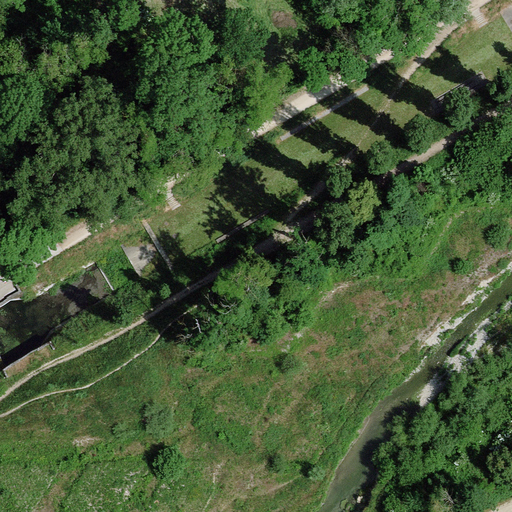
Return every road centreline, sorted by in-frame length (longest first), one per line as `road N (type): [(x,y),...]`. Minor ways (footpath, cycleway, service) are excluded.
road 1 (track): [(480,0),(0,279)]
road 2 (track): [(465,9),(404,75),(352,156),(272,231),(266,247)]
